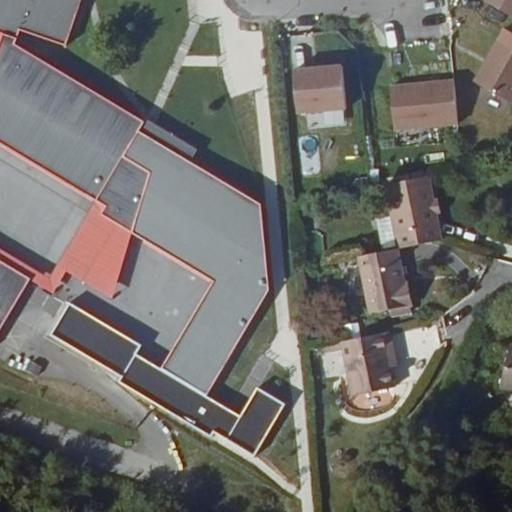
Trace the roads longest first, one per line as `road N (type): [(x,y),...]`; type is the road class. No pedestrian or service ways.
road 1 (track): [(269,7),(313,511)]
road 2 (residential): [(0,417),(162,475)]
